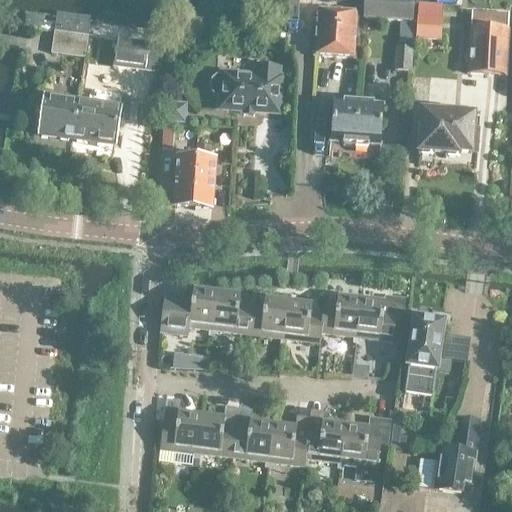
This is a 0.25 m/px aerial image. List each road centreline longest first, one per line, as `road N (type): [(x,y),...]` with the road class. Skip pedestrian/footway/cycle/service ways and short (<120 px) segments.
road 1 (residential): [(155,236),(149,384),(386,393)]
road 2 (residential): [(155,236),(328,230),(511,251)]
road 3 (residential): [(0,217),(155,236)]
